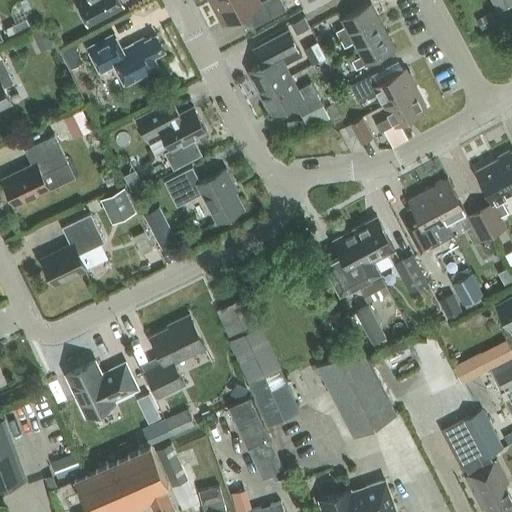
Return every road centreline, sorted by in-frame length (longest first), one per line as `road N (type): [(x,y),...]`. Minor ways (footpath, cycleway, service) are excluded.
road 1 (residential): [(294,178),(282,217),(268,232),(61,332),(28,322),(0,263)]
road 2 (residential): [(174,0),(258,160),(294,178)]
road 3 (residential): [(294,178),(376,168),(488,111)]
road 4 (residential): [(488,111),(431,0)]
